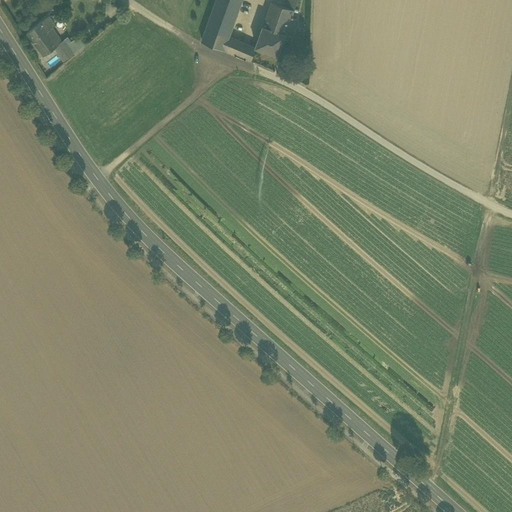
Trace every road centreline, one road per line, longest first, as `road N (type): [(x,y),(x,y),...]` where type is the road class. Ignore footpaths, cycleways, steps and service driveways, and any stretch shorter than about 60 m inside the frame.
road 1 (primary): [(0,30),(65,133),(140,229),(455,511)]
road 2 (unclassified): [(511,214),(431,175),(293,85),(197,45),(125,0)]
road 3 (track): [(432,491),(487,204)]
road 4 (track): [(511,84),(487,204)]
